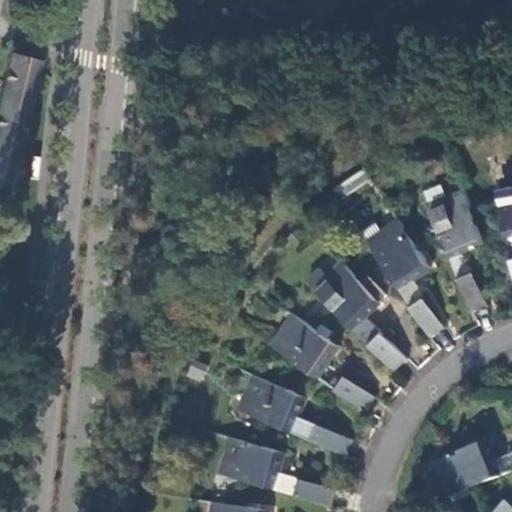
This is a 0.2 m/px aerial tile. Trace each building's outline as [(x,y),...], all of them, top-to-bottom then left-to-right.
[(235,14),(222,6),(212,21),(225,29),(235,14)] [(0,199),(4,201),(36,60),(7,53),(0,84),(0,199)] [(32,156),(31,177),(39,177),(40,156),(32,156)] [(347,192),(367,179),(361,170),(341,183),(347,192)] [(511,177),(498,180),(511,244),(511,177)] [(445,199),(448,198),(442,185),(425,193),(434,215),(449,208),(445,199)] [(488,240),(467,189),(448,198),(445,199),(449,208),(434,215),(441,231),(475,310),(490,304),(468,248),(488,240)] [(418,243),(402,220),(369,240),(433,336),(447,326),(414,278),(433,266),(418,243)] [(363,283),(342,261),(326,278),(318,270),(307,281),(336,310),(395,369),(407,357),(365,316),(381,300),(379,299),(385,293),(370,278),(363,283)] [(340,345),(294,315),(274,345),(299,362),(367,410),(377,396),(329,362),(340,345)] [(308,395),(257,374),(241,410),(268,421),(346,454),(353,439),(299,415),(308,395)] [(286,451),(233,437),(223,472),(332,504),(337,487),(280,471),(286,451)] [(452,494),(511,470),(511,451),(497,457),(489,438),(439,458),(452,494)] [(511,511),(511,500),(500,511),(511,511)] [(270,511),(271,508),(215,501),(213,511),(270,511)]
